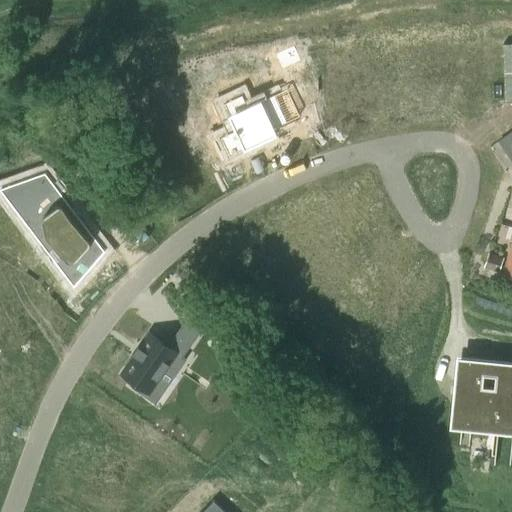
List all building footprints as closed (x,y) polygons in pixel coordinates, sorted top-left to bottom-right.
[(425,99),(448,97),(441,38),(425,40),(424,32),(397,37),(401,67),(382,69),(380,57),(362,60),(367,90),(384,87),(386,100),(424,95),(425,99)] [(272,57),(279,71),(300,61),(294,47),(272,57)] [(164,171),(185,211),(248,181),(240,167),(301,139),(276,87),(224,111),(211,83),(173,102),(197,154),(164,171)] [(511,131),(498,142),(511,160),(511,131)] [(369,169),(367,170),(310,200),(307,204),(307,207),(307,212),(310,216),(317,227),(330,219),(344,238),(359,246),(361,255),(378,247),(387,211),(366,207),(360,197),(371,192),(376,188),(378,185),(378,180),(369,169)] [(30,220),(18,231),(43,258),(46,257),(57,269),(52,276),(74,299),(80,291),(81,290),(81,288),(77,284),(85,277),(87,280),(88,280),(90,278),(99,263),(82,246),(80,244),(77,247),(75,248),(65,235),(81,221),(69,208),(68,208),(67,207),(65,208),(64,209),(54,217),(43,206),(28,218),(30,220)] [(511,235),(510,241),(511,241),(511,245),(503,273),(511,275),(511,235)] [(0,335),(10,347),(54,308),(39,292),(15,314),(0,298),(0,335)] [(158,369),(126,405),(139,416),(136,420),(147,431),(171,402),(173,406),(185,390),(182,388),(200,364),(193,359),(175,383),(158,369)] [(459,383),(459,384),(459,385),(459,386),(460,386),(460,387),(461,387),(462,387),(471,388),(470,399),(464,398),(462,421),(511,425),(511,364),(507,364),(481,361),(465,360),(463,360),(462,360),(462,361),(461,362),(461,363),(460,366),(459,383)]
